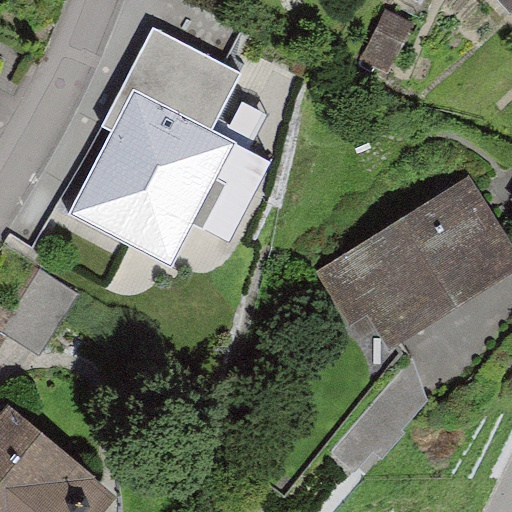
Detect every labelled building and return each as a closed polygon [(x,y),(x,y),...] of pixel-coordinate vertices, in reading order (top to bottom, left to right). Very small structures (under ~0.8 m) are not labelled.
[(511,0),(494,0),(505,13),(511,7),(511,0)] [(213,141),(243,83),(155,37),(104,135),(113,140),(134,100),(213,141)] [(171,278),(237,154),(213,141),(134,100),(113,140),(68,224),(171,278)] [(511,254),(473,185),(323,269),(354,324),(368,316),(388,353),(511,284),(511,254)] [(0,350),(19,322),(0,309),(0,350)] [(0,511),(72,511),(90,494),(10,421),(0,431),(0,511)]
